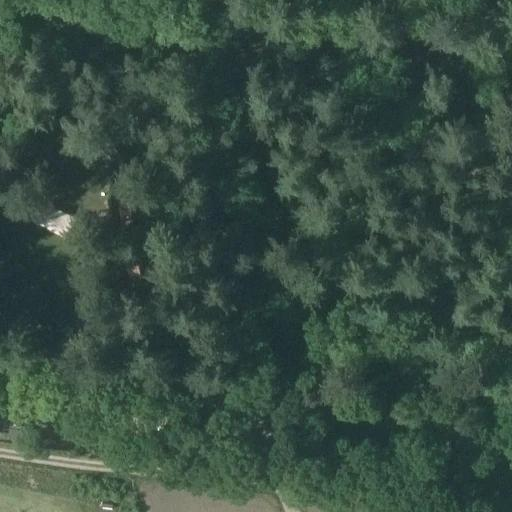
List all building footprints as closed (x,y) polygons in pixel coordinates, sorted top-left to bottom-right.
[(44,130),(43,144),(61,146),(63,132),(49,131),(44,130)] [(121,138),(107,153),(119,163),(132,149),(121,138)] [(118,222),(144,218),(141,198),(115,202),(118,222)] [(148,252),(123,256),(127,283),(128,287),(148,283),(153,283),(148,252)] [(5,373),(3,384),(24,388),(26,377),(5,373)] [(109,386),(87,382),(86,385),(51,380),(48,396),(84,402),(83,407),(105,411),(109,386)] [(0,412),(14,414),(16,393),(0,391),(0,412)] [(8,429),(7,440),(22,442),(23,431),(8,429)]
